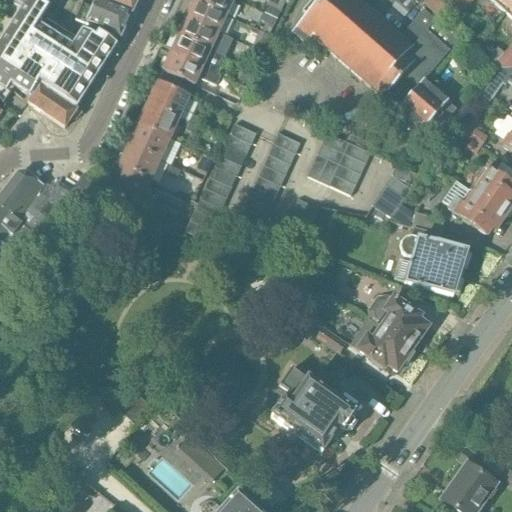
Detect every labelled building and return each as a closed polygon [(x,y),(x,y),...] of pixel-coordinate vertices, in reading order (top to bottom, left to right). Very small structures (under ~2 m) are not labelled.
[(76,110),(114,50),(116,48),(98,35),(95,39),(82,31),(75,41),(42,19),(54,0),(13,0),(11,4),(20,10),(0,41),(0,102),(3,106),(11,94),(22,101),(26,96),(30,99),(39,86),(76,110)] [(119,41),(131,16),(96,2),(91,0),(84,0),(75,21),(119,41)] [(131,16),(138,0),(97,0),(96,2),(131,16)] [(226,18),(234,0),(233,0),(194,0),(194,3),(226,18)] [(312,40),(396,114),(393,117),(406,128),(409,125),(421,136),(431,124),(438,130),(454,112),(422,83),(458,43),(423,12),(400,39),(356,0),(313,0),(302,14),(306,18),(292,34),(306,47),(312,40)] [(394,0),(390,5),(404,18),(417,3),(413,0),(394,0)] [(451,0),(447,5),(453,11),(462,0),(451,0)] [(460,16),(474,0),(462,0),(453,11),(460,16)] [(511,0),(488,0),(505,15),(511,6),(511,0)] [(218,35),(226,18),(194,3),(186,20),(218,35)] [(281,13),(268,7),(265,14),(278,20),(281,13)] [(261,22),(274,28),(278,20),(265,14),(261,22)] [(227,39),(218,35),(186,20),(178,37),(210,52),(211,50),(220,54),(227,39)] [(252,50),(261,55),(269,38),(252,30),(251,33),(258,37),(252,50)] [(178,37),(170,54),(217,76),(225,59),(210,52),(178,37)] [(511,49),(510,48),(492,68),(496,71),(509,70),(511,70),(511,69),(511,49)] [(261,55),(252,50),(249,49),(246,57),(258,63),(261,55)] [(162,73),(194,88),(198,79),(216,88),(221,78),(217,76),(170,54),(162,73)] [(244,69),(238,82),(247,85),(252,72),(244,69)] [(511,69),(511,70),(509,70),(496,71),(492,76),(505,86),(508,82),(511,85),(511,69)] [(178,121),(188,98),(156,84),(146,106),(178,121)] [(64,131),(77,112),(76,110),(39,86),(30,99),(26,105),(64,131)] [(169,141),(178,121),(146,106),(137,126),(169,141)] [(189,125),(200,131),(204,123),(193,117),(189,125)] [(456,134),(469,143),(479,150),(486,140),(463,124),(456,134)] [(200,131),(189,125),(186,132),(197,137),(200,131)] [(137,126),(127,147),(159,162),(159,161),(170,166),(180,146),(169,141),(137,126)] [(255,136),(235,127),(234,126),(229,137),(251,147),(255,136)] [(511,130),(500,147),(503,149),(502,151),(509,155),(510,154),(511,155),(511,130)] [(274,144),(273,147),(295,157),(299,146),(278,136),(274,144)] [(343,156),(348,146),(326,136),(321,146),(343,156)] [(246,158),(251,147),(229,137),(224,148),(246,158)] [(479,150),(469,143),(465,149),(474,156),(479,150)] [(338,167),(343,156),(321,146),(316,157),(317,157),(327,162),(338,167)] [(365,166),(370,156),(348,146),(343,156),(365,166)] [(127,147),(117,168),(149,183),(159,162),(127,147)] [(290,167),(295,157),(273,147),(268,157),(290,167)] [(241,169),(246,158),(224,148),(219,159),(241,169)] [(360,177),(365,166),(343,156),(338,167),(360,177)] [(203,157),(196,171),(206,176),(213,161),(203,157)] [(285,178),(290,167),(268,157),(263,168),(285,178)] [(317,184),(327,162),(317,157),(306,179),(317,184)] [(236,179),(241,169),(219,159),(214,169),(236,179)] [(333,178),(338,167),(327,162),(317,184),(328,189),(333,178)] [(177,179),(181,172),(170,167),(166,174),(177,179)] [(355,188),(360,177),(338,167),(333,178),(355,188)] [(417,177),(396,167),(395,167),(391,178),(412,188),(417,177)] [(117,168),(107,190),(109,191),(120,201),(117,204),(134,216),(139,205),(149,183),(117,168)] [(280,189),(285,178),(263,168),(258,179),(280,189)] [(231,190),(236,179),(214,169),(209,180),(231,190)] [(468,193),(505,219),(511,207),(511,190),(484,171),(468,193)] [(43,188),(25,175),(17,176),(3,195),(25,212),(28,208),(38,195),(43,188)] [(104,197),(95,189),(81,177),(72,192),(80,201),(100,220),(97,223),(100,226),(117,204),(120,201),(109,191),(104,197)] [(350,199),(355,188),(333,178),(328,189),(350,199)] [(410,192),(391,178),(384,188),(404,201),(410,192)] [(275,200),(280,189),(258,179),(253,190),(275,200)] [(226,201),(231,190),(209,180),(204,191),(226,201)] [(72,192),(58,183),(50,198),(63,206),(61,209),(70,215),(71,214),(86,231),(96,222),(97,223),(100,220),(80,201),(72,192)] [(404,201),(384,188),(377,198),(397,211),(404,201)] [(270,211),(275,200),(253,190),(248,201),(270,211)] [(221,212),(226,201),(204,191),(199,202),(221,212)] [(505,219),(468,193),(460,204),(454,200),(447,212),(489,241),(505,219)] [(3,195),(0,198),(0,227),(9,234),(8,235),(27,250),(30,252),(36,258),(32,262),(41,272),(60,255),(50,245),(48,244),(18,221),(25,212),(3,195)] [(45,221),(51,213),(55,208),(38,195),(28,208),(45,221)] [(397,211),(377,198),(371,208),(391,221),(397,211)] [(265,221),(270,211),(248,201),(243,211),(265,221)] [(297,228),(307,206),(296,201),(287,223),(297,228)] [(221,212),(199,202),(194,212),(216,222),(221,212)] [(318,211),(307,206),(297,228),(308,233),(318,211)] [(260,232),(265,221),(243,211),(238,222),(260,232)] [(211,233),(216,222),(194,212),(189,223),(211,233)] [(412,231),(438,238),(442,223),(414,215),(410,230),(412,231)] [(255,243),(260,232),(238,222),(233,233),(255,243)] [(206,244),(211,233),(189,223),(185,234),(184,234),(206,244)] [(303,244),(308,233),(297,228),(287,223),(286,223),(281,234),(303,244)] [(9,234),(0,227),(0,266),(1,267),(25,290),(37,277),(19,260),(27,250),(8,235),(9,234)] [(50,245),(60,255),(77,239),(66,227),(48,244),(50,245)] [(410,239),(409,239),(404,240),(400,244),(398,249),(399,255),(403,259),(409,261),(408,266),(397,263),(391,281),(402,284),(402,285),(450,299),(464,254),(435,246),(438,238),(412,231),(410,239)] [(250,254),(255,243),(233,233),(228,244),(250,254)] [(298,254),(303,244),(281,234),(276,244),(298,254)] [(293,265),(298,254),(276,244),(271,255),(293,265)] [(297,266),(308,269),(306,254),(300,252),(297,266)] [(265,260),(243,254),(227,278),(236,284),(242,275),(251,281),(264,275),(265,260)] [(411,351),(421,337),(426,329),(417,322),(419,319),(395,301),(394,303),(391,301),(391,302),(386,298),(376,299),(366,312),(368,322),(390,337),(411,351)] [(368,322),(368,323),(376,328),(370,337),(368,340),(365,338),(355,351),(383,370),(386,366),(396,374),(411,351),(390,337),(368,322)] [(338,357),(338,356),(345,347),(331,338),(321,330),(314,340),(338,357)] [(159,363),(150,355),(137,368),(141,371),(136,376),(142,382),(159,363)] [(354,416),(305,382),(290,372),(278,389),(286,395),(269,420),(320,456),(337,432),(341,435),(343,432),(345,433),(350,433),(355,426),(353,420),(352,419),(354,416)] [(476,511),(495,487),(474,473),(480,463),(465,453),(458,463),(466,469),(441,504),(452,511),(476,511)] [(68,511),(88,486),(72,474),(70,472),(40,509),(44,511),(68,511)] [(253,511),(235,495),(221,511),(214,504),(210,508),(209,507),(207,506),(206,506),(204,507),(203,507),(201,508),(201,510),(200,511),(199,511),(253,511)]
